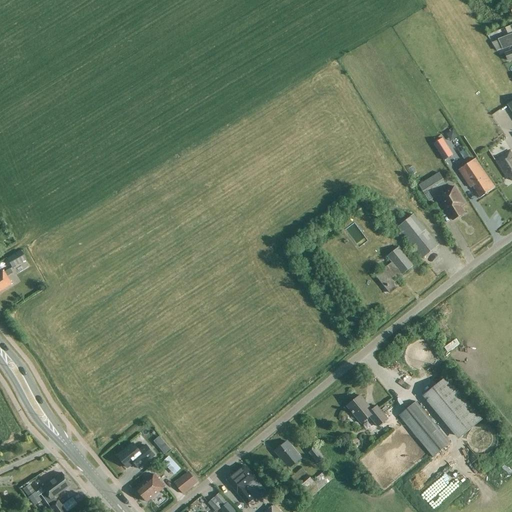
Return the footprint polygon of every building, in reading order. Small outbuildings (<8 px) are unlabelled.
[(511,35),(499,40),(503,49),(511,45),(511,35)] [(450,143),(446,146),(452,157),(457,155),(450,143)] [(450,159),(442,147),(437,150),(444,162),(450,159)] [(511,155),(510,152),(495,161),(506,179),(509,177),(511,181),(511,155)] [(476,159),(458,170),(470,189),(472,187),(480,198),(495,189),(476,159)] [(439,174),(419,186),(423,193),(443,180),(439,174)] [(454,186),(438,196),(452,218),(463,210),(461,207),(466,204),(454,186)] [(413,215),(397,228),(423,259),(438,246),(413,215)] [(392,263),(375,276),(389,294),(400,285),(396,280),(413,266),(399,248),(387,257),(392,263)] [(6,259),(11,268),(25,260),(20,251),(6,259)] [(3,272),(0,273),(0,291),(11,285),(3,272)] [(447,377),(425,395),(461,438),(482,420),(447,377)] [(399,381),(395,385),(401,392),(405,388),(399,381)] [(360,396),(347,407),(361,424),(369,417),(377,427),(387,420),(377,407),(372,411),(360,396)] [(416,402),(399,416),(433,458),(450,444),(416,402)] [(484,428),(485,445),(500,444),(499,427),(484,428)] [(287,442),(275,452),(289,470),(301,460),(287,442)] [(133,444),(117,457),(127,469),(140,458),(144,464),(154,456),(146,446),(141,450),(138,449),(133,444)] [(309,453),(318,464),(325,459),(315,447),(309,453)] [(174,462),(168,457),(162,463),(167,468),(174,462)] [(176,472),(187,467),(184,462),(173,467),(176,472)] [(245,466),(227,480),(246,505),(254,499),(256,502),(267,493),(245,466)] [(312,481),(301,469),(291,478),(309,500),(334,479),(327,470),(312,481)] [(189,471),(174,483),(183,495),(197,483),(189,471)] [(60,473),(41,488),(44,492),(40,495),(52,511),(64,511),(57,502),(55,503),(52,498),(69,486),(60,473)] [(136,490),(147,503),(165,488),(154,475),(136,490)] [(34,493),(29,485),(22,490),(27,497),(34,493)] [(215,511),(217,511),(220,510),(228,503),(219,494),(208,504),(215,511)] [(475,502),(482,511),(486,509),(479,499),(475,502)] [(228,503),(220,510),(222,511),(235,511),(236,511),(228,503)]
